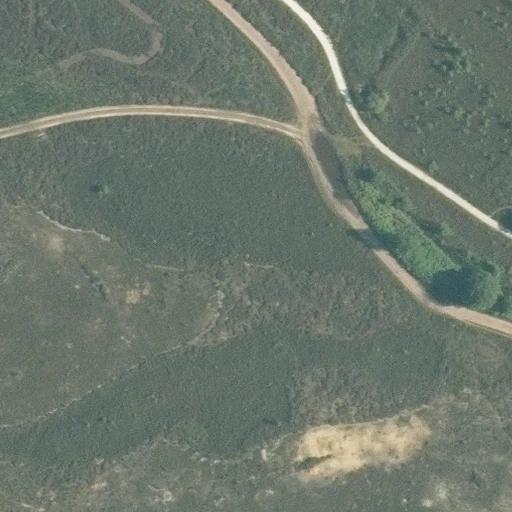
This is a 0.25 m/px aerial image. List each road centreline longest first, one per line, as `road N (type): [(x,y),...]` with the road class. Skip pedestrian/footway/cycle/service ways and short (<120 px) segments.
road 1 (track): [(217,0),(296,89),(373,246),(417,289),(511,329)]
road 2 (track): [(319,139),(215,113),(107,112),(0,137)]
